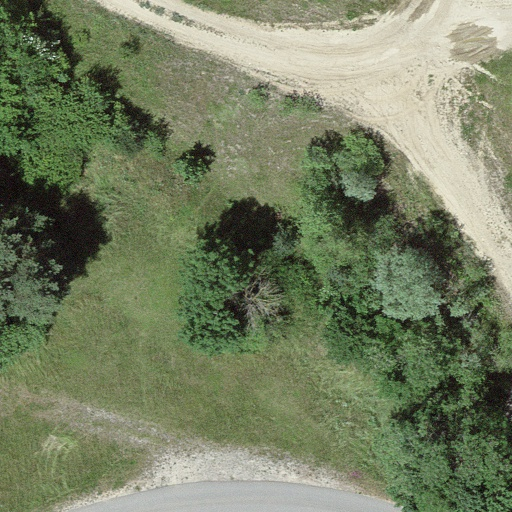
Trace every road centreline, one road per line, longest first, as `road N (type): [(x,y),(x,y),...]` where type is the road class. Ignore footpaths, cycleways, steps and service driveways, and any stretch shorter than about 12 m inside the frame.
road 1 (track): [(126,0),(341,67),(511,27)]
road 2 (track): [(341,67),(472,192),(511,278)]
